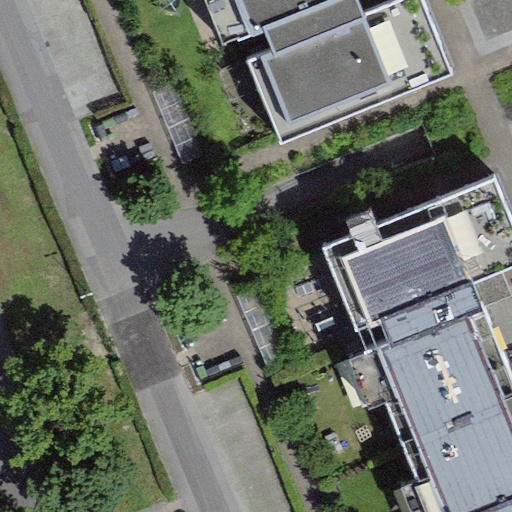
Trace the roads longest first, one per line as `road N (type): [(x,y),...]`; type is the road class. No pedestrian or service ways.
road 1 (residential): [(204,511),(0,17)]
road 2 (residential): [(37,511),(0,389)]
